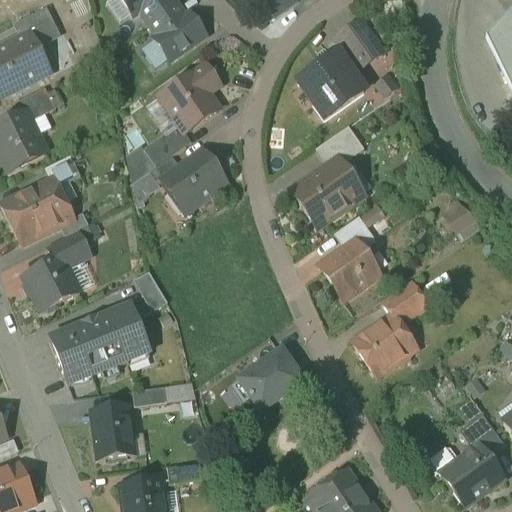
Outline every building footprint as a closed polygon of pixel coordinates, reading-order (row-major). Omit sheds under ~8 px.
[(117,0),(133,21),(140,16),(163,0),(117,0)] [(169,0),(163,0),(140,16),(148,28),(176,9),(169,0)] [(258,0),(266,9),(260,13),(271,23),(274,21),(275,21),(302,0),(258,0)] [(176,9),(148,28),(157,41),(185,21),(176,9)] [(511,12),(485,40),(511,95),(511,12)] [(46,13),(16,28),(23,42),(30,39),(35,48),(58,36),(46,13)] [(157,41),(153,43),(169,66),(205,41),(189,18),(185,21),(157,41)] [(382,57),(361,27),(336,45),(357,74),(382,57)] [(23,42),(0,53),(0,100),(1,102),(49,77),(35,48),(30,39),(23,42)] [(338,60),(299,87),(324,123),(363,96),(338,60)] [(205,71),(159,102),(178,131),(173,134),(179,143),(217,117),(205,98),(218,89),(205,71)] [(45,93),(14,109),(20,120),(26,117),(31,127),(55,114),(45,93)] [(20,120),(0,130),(0,160),(9,177),(46,158),(31,127),(26,117),(20,120)] [(348,132),(315,154),(327,171),(334,166),(338,172),(364,154),(348,132)] [(173,134),(143,154),(156,173),(172,162),(186,152),(179,143),(173,134)] [(180,173),(162,186),(163,187),(185,218),(226,189),(203,157),(180,173)] [(70,160),(44,174),(50,186),(53,185),(57,193),(81,181),(70,160)] [(156,173),(149,178),(158,190),(163,187),(162,186),(180,173),(172,162),(156,173)] [(327,171),(291,197),(315,232),(329,222),(330,224),(360,203),(338,172),(334,166),(327,171)] [(50,186),(1,210),(21,250),(66,228),(73,224),(70,218),(57,193),(53,185),(50,186)] [(90,208),(70,218),(73,224),(66,228),(72,239),(77,236),(98,225),(90,208)] [(359,222),(333,239),(343,254),(354,246),(362,257),(376,246),(359,222)] [(72,239),(47,252),(55,267),(62,263),(68,274),(90,262),(77,236),(72,239)] [(343,254),(340,256),(343,259),(324,273),(346,304),(378,281),(362,257),(354,246),(343,254)] [(55,267),(23,283),(41,317),(44,316),(48,317),(57,312),(59,308),(80,298),(68,274),(62,263),(55,267)] [(411,289),(382,309),(391,322),(392,321),(399,331),(427,311),(411,289)] [(126,313),(50,344),(69,389),(144,359),(126,313)] [(391,322),(353,349),(376,381),(395,368),(399,369),(407,364),(408,359),(412,356),(400,340),(401,334),(399,331),(392,321),(391,322)] [(279,356),(236,386),(257,416),(300,386),(279,356)] [(192,388),(172,390),(172,391),(164,392),(167,408),(195,403),(192,388)] [(145,394),(132,396),(134,412),(167,408),(164,392),(145,394)] [(128,411),(90,416),(97,466),(134,461),(128,411)] [(482,420),(459,437),(473,455),(479,451),(486,461),(503,449),(482,420)] [(511,425),(506,430),(504,428),(503,429),(511,441),(511,425)] [(458,466),(459,468),(442,480),(441,478),(440,479),(463,511),(464,511),(503,484),(486,461),(479,451),(473,455),(458,466)] [(445,453),(429,465),(428,469),(435,478),(440,479),(441,478),(442,480),(459,468),(458,466),(450,454),(445,453)] [(199,468),(167,472),(169,489),(201,484),(199,468)] [(19,470),(0,478),(0,511),(7,511),(32,503),(19,470)] [(370,511),(346,477),(342,480),(338,480),(329,486),(328,490),(301,509),(302,510),(307,506),(311,511),(370,511)] [(161,485),(120,491),(122,511),(162,511),(162,504),(164,503),(161,485)]
